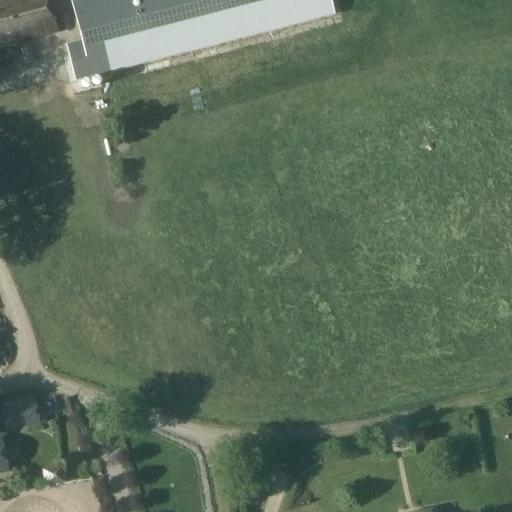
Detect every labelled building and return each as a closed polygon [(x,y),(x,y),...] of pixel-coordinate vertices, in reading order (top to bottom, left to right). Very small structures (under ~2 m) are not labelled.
[(45,0),(0,0),(0,48),(55,33),(45,0)] [(86,0),(99,48),(81,53),(88,81),(342,15),(338,0),(86,0)] [(10,51),(0,53),(0,68),(14,64),(10,51)] [(32,408),(3,413),(7,435),(36,430),(32,408)] [(0,442),(0,475),(8,474),(2,442),(0,442)] [(62,466),(44,470),(48,485),(65,481),(62,466)]
